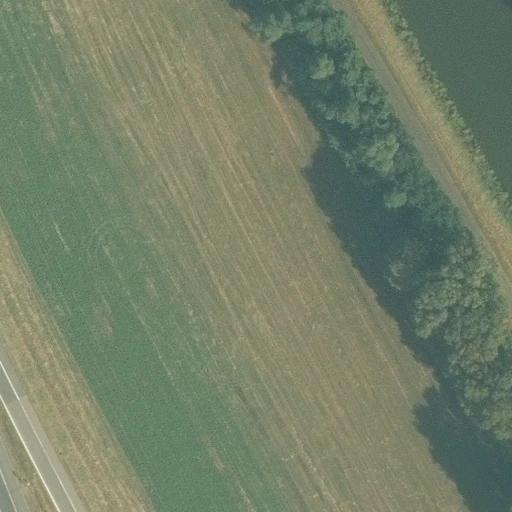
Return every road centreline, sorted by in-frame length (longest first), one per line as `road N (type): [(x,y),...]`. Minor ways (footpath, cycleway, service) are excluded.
road 1 (unclassified): [(511,309),(328,0)]
road 2 (motorway): [(71,511),(0,372)]
